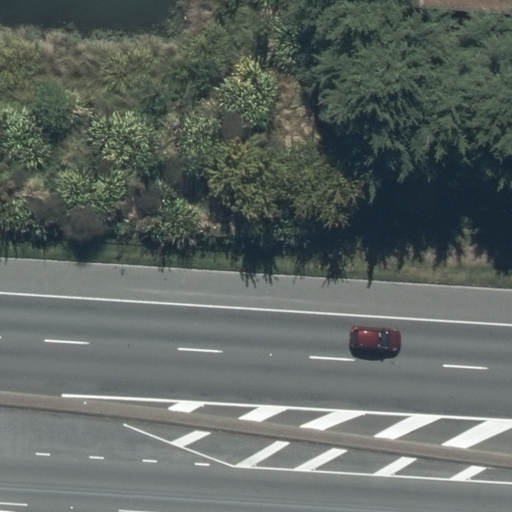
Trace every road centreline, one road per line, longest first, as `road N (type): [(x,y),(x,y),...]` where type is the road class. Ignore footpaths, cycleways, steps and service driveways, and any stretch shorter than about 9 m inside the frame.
road 1 (primary): [(0,338),(511,370)]
road 2 (primary): [(176,511),(0,500)]
